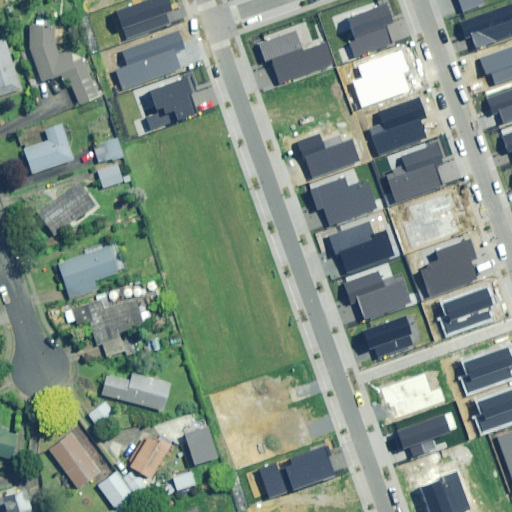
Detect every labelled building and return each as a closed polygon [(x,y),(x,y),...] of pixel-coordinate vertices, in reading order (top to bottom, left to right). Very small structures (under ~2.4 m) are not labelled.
[(163,0),(150,0),(112,14),(119,31),(122,30),(125,40),(168,25),(164,15),(168,14),(163,0)] [(456,0),(460,11),(481,3),(479,0),(456,0)] [(511,5),(511,3),(457,22),(462,38),(469,36),(474,48),(511,34),(511,5)] [(348,44),(353,58),(391,45),(384,27),(391,25),(384,6),(346,19),(354,42),(348,44)] [(40,83),(60,76),(63,82),(68,80),(78,105),(97,98),(80,59),(71,63),(67,53),(57,56),(54,44),(53,27),(28,27),(27,50),(40,83)] [(258,43),(265,62),(301,49),(295,30),(258,43)] [(183,51),(176,31),(121,51),(126,67),(115,71),(122,90),(179,70),(174,54),(183,51)] [(0,96),(19,91),(4,40),(0,41),(0,96)] [(332,65),(323,44),(270,62),(279,84),(332,65)] [(511,45),(478,57),(483,73),(488,72),(493,84),(511,77),(511,45)] [(407,72),(400,52),(357,67),(361,79),(352,83),(361,108),(408,91),(402,74),(407,72)] [(194,94),(189,79),(146,94),(154,116),(145,119),(149,131),(172,123),(173,124),(195,116),(188,96),(194,94)] [(511,89),(485,99),(491,114),(497,112),(501,123),(511,118),(511,89)] [(325,94),(284,108),(289,123),(296,121),(300,130),(332,119),(328,110),(330,109),(325,94)] [(381,125),(368,130),(378,157),(426,140),(419,122),(424,120),(417,99),(376,114),(381,125)] [(72,161),(60,125),(44,131),(48,141),(22,149),(31,175),(72,161)] [(335,129),(296,142),(303,162),(305,162),(311,180),(358,163),(350,140),(340,143),(335,129)] [(511,131),(500,135),(506,152),(511,149),(511,131)] [(97,163),(110,158),(112,162),(123,157),(119,148),(116,138),(91,148),(97,163)] [(383,172),(393,202),(440,186),(433,167),(440,165),(433,144),(399,157),(402,165),(383,172)] [(103,189),(129,181),(127,174),(120,177),(116,165),(97,171),(103,189)] [(340,177),(306,190),(313,210),(320,207),(327,225),(374,208),(365,183),(357,185),(356,183),(344,187),(340,177)] [(95,207),(79,185),(38,215),(53,236),(95,207)] [(456,211),(449,192),(408,207),(412,220),(401,224),(410,249),(458,232),(451,213),(456,211)] [(366,222),(326,236),(332,254),(336,253),(343,273),(391,256),(382,230),(370,234),(366,222)] [(473,259),(466,239),(431,251),(435,261),(425,264),(426,268),(418,270),(428,297),(475,280),(468,261),(473,259)] [(118,273),(109,247),(57,265),(69,300),(96,291),(93,281),(118,273)] [(376,272),(341,284),(349,304),(354,302),(361,320),(408,303),(399,277),(392,280),(391,276),(379,280),(376,272)] [(488,306),(481,289),(438,304),(444,320),(441,321),(446,334),(488,319),(484,307),(488,306)] [(76,325),(88,321),(97,347),(101,345),(106,359),(125,353),(118,334),(142,325),(134,300),(101,312),(97,301),(71,310),(76,325)] [(400,316),(357,332),(363,350),(372,347),(375,358),(410,346),(400,316)] [(509,365),(503,348),(459,364),(464,378),(462,379),(467,393),(509,378),(505,367),(509,365)] [(244,406),(249,419),(302,400),(298,388),(306,386),(300,369),(251,386),(256,402),(244,406)] [(110,373),(104,393),(167,410),(175,382),(135,371),(133,379),(110,373)] [(422,374),(379,389),(386,410),(392,407),(396,418),(443,402),(438,389),(429,393),(422,374)] [(511,389),(474,403),(479,417),(476,418),(481,433),(511,421),(511,389)] [(104,402),(88,417),(98,428),(115,414),(104,402)] [(326,422),(320,405),(275,421),(280,434),(264,439),(269,453),(318,436),(314,426),(326,422)] [(439,416),(391,432),(398,450),(407,447),(411,457),(432,449),(429,439),(445,433),(439,416)] [(221,456),(211,424),(187,432),(197,464),(221,456)] [(20,433),(0,428),(0,454),(14,458),(20,433)] [(511,431),(495,438),(511,483),(511,431)] [(99,473),(70,434),(48,450),(76,489),(99,473)] [(152,442),(144,437),(126,467),(148,480),(171,442),(157,434),(152,442)] [(277,462),(261,468),(272,498),(338,474),(328,444),(294,456),(296,463),(279,469),(277,462)] [(507,497),(492,458),(482,462),(481,460),(463,467),(479,511),(483,511),(496,507),(494,501),(507,497)] [(461,511),(468,510),(454,472),(440,477),(443,484),(438,486),(448,511),(461,511)] [(144,483),(139,486),(129,473),(119,480),(115,473),(97,485),(115,511),(134,498),(135,500),(144,494),(149,490),(144,483)] [(173,477),(177,491),(194,487),(190,473),(173,477)] [(445,511),(434,481),(415,489),(423,511),(445,511)] [(174,492),(168,485),(162,490),(156,483),(149,489),(158,499),(163,496),(165,499),(174,492)] [(347,511),(349,511),(339,483),(295,499),(299,511),(347,511)] [(0,497),(0,511),(30,511),(24,490),(0,497)]
